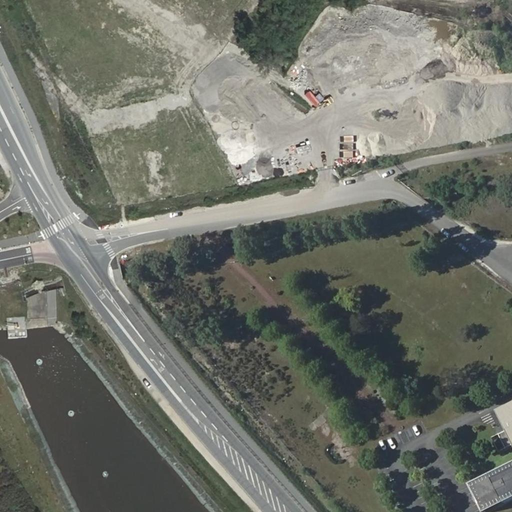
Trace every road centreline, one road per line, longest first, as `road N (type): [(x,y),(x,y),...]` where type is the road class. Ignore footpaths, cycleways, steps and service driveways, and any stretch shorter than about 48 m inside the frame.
road 1 (primary): [(0,136),(76,275),(177,408),(270,511)]
road 2 (primary): [(296,511),(194,396),(83,246)]
road 3 (primary): [(83,246),(0,86)]
road 4 (unclassified): [(0,130),(72,241),(83,246)]
